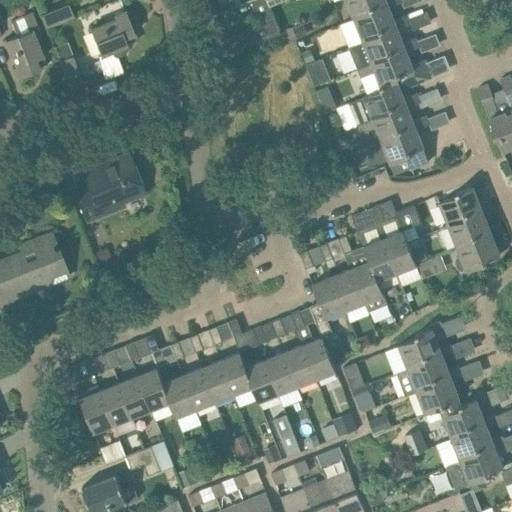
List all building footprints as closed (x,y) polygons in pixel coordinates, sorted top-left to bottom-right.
[(346,0),(354,20),(373,13),(371,9),(388,2),(386,0),(346,0)] [(394,19),(389,6),(402,1),(401,0),(386,0),(388,2),(371,9),(373,13),(354,20),(363,41),(381,33),(380,30),(396,24),(394,19)] [(68,2),(40,14),(46,27),(73,16),(68,2)] [(89,29),(93,36),(100,55),(137,40),(136,39),(135,39),(132,33),(134,33),(125,10),(114,15),(115,18),(89,29)] [(5,39),(15,65),(12,66),(16,78),(39,68),(38,67),(44,64),(45,66),(46,66),(33,34),(40,32),(31,12),(11,20),(17,34),(5,39)] [(403,42),(398,29),(411,24),(407,14),(394,19),(396,24),(380,30),(381,33),(363,41),(349,47),(357,69),(390,56),(389,53),(405,46),(403,42)] [(256,43),(280,33),(274,19),(250,29),(256,43)] [(293,27),(293,29),(297,38),(308,34),(304,22),(293,27)] [(416,37),(403,42),(405,46),(389,53),(390,56),(357,69),(367,94),(382,89),(380,85),(397,79),(400,79),(398,75),(414,69),(412,64),(412,63),(407,51),(419,46),(416,37)] [(70,88),(72,88),(83,83),(73,55),(72,55),(68,43),(54,47),(70,88)] [(313,61),(305,64),(308,72),(325,66),(321,57),(313,61)] [(373,119),(391,112),(390,108),(406,102),(404,97),(401,89),(432,77),(424,58),(412,63),(412,64),(414,69),(398,75),(400,79),(397,79),(380,85),(382,89),(367,94),(348,102),(357,125),(373,119)] [(314,87),(330,80),(325,67),(309,74),(314,87)] [(506,94),(511,91),(511,78),(511,75),(500,79),(506,94)] [(503,151),(511,147),(511,108),(500,113),(488,84),(478,88),(483,103),(484,103),(493,127),(491,128),(495,137),(497,136),(503,151)] [(413,119),(408,106),(421,101),(417,92),(404,97),(406,102),(390,108),(391,112),(373,119),(357,125),(352,127),(356,138),(369,133),(368,130),(376,127),(381,141),(400,134),(399,130),(414,124),(413,119)] [(429,161),(423,147),(424,147),(417,129),(429,124),(426,114),(413,119),(414,124),(399,130),(400,134),(381,141),(390,164),(407,157),(412,168),(429,161)] [(121,202),(144,192),(128,152),(111,159),(111,160),(104,163),(103,162),(82,171),(88,187),(75,192),(86,221),(122,206),(121,202)] [(353,179),(353,178),(349,168),(338,172),(342,183),(353,179)] [(481,177),(471,181),(472,185),(456,191),(457,195),(439,202),(448,225),(467,218),(466,214),(481,208),(479,204),(480,203),(475,191),(485,187),(481,177)] [(490,199),(480,203),(479,204),(481,208),(466,214),(467,218),(448,225),(457,248),(476,240),(475,237),(490,231),(488,226),(489,226),(484,213),(494,209),(490,199)] [(370,207),(377,223),(385,219),(379,204),(370,207)] [(421,223),(414,204),(396,211),(397,214),(403,230),(414,225),(421,223)] [(351,215),(358,230),(366,227),(360,211),(351,215)] [(462,271),(466,270),(466,271),(488,262),(487,258),(500,253),(492,235),(502,231),(499,222),(489,226),(488,226),(490,231),(475,237),(476,240),(457,248),(460,255),(456,257),(454,261),(458,269),(462,271)] [(383,237),(397,272),(417,264),(416,263),(412,252),(403,230),(383,237)] [(0,301),(67,275),(51,233),(30,241),(34,253),(25,257),(23,253),(0,262),(0,301)] [(338,237),(344,252),(352,249),(346,234),(338,237)] [(338,237),(319,245),(328,268),(336,265),(335,260),(346,256),(344,252),(338,237)] [(388,304),(384,294),(378,279),(397,272),(383,237),(364,245),(370,260),(387,304),(388,304)] [(113,264),(107,247),(94,251),(100,269),(97,271),(101,281),(112,277),(108,266),(113,264)] [(424,248),(412,252),(416,263),(428,259),(424,248)] [(306,268),(314,264),(308,249),(300,252),(306,268)] [(351,268),(364,302),(365,302),(369,311),(387,304),(370,260),(351,268)] [(331,275),(345,310),(364,302),(351,268),(331,275)] [(316,321),(322,336),(336,370),(322,336),(333,332),(329,323),(327,317),(345,310),(331,275),(312,283),(320,302),(310,306),(316,321)] [(336,370),(322,336),(313,339),(308,324),(305,325),(299,310),(291,313),(297,328),(297,329),(303,343),(316,378),(336,370)] [(278,336),(286,333),(280,317),(272,320),(278,336)] [(228,321),(234,336),(242,333),(236,318),(228,321)] [(441,351),(439,346),(434,333),(444,329),(441,320),(430,324),(432,328),(415,334),(417,338),(399,345),(407,367),(397,372),(408,368),(425,361),(424,357),(441,351)] [(209,328),(215,344),(223,340),(217,325),(209,328)] [(253,328),(259,343),(267,340),(261,325),(253,328)] [(145,336),(152,351),(160,348),(154,333),(145,336)] [(198,333),(190,336),(196,351),(204,348),(198,333)] [(131,360),(140,356),(134,340),(125,344),(131,360)] [(176,358),(184,355),(179,340),(171,343),(176,358)] [(408,368),(397,372),(405,395),(416,390),(434,384),(433,379),(449,373),(448,368),(443,356),(453,352),(449,342),(439,346),(441,351),(424,357),(425,361),(408,368)] [(284,351),(297,385),(316,378),(303,343),(284,351)] [(106,351),(112,367),(121,364),(114,348),(106,351)] [(240,351),(221,359),(234,393),(252,386),(253,385),(246,366),(240,351)] [(284,351),(265,358),(278,393),(297,385),(284,351)] [(87,359),(93,374),(101,371),(95,356),(87,359)] [(246,366),(253,385),(252,386),(258,401),(278,393),(265,358),(246,366)] [(215,400),(234,393),(221,359),(202,366),(215,400)] [(74,382),(82,379),(76,363),(68,366),(74,382)] [(406,395),(417,391),(425,414),(446,406),(444,403),(458,398),(457,397),(459,396),(452,378),(462,374),(458,365),(448,368),(449,373),(433,379),(434,384),(416,390),(405,395),(406,395)] [(152,408),(170,401),(171,401),(163,381),(157,366),(138,374),(152,408)] [(182,374),(196,408),(215,400),(202,366),(182,374)] [(132,416),(152,408),(138,374),(119,382),(132,416)] [(176,416),(196,408),(182,374),(163,381),(171,401),(170,401),(176,416)] [(113,424),(132,416),(119,382),(99,389),(113,424)] [(352,389),(356,400),(370,395),(373,388),(371,382),(352,389)] [(78,392),(93,431),(113,424),(99,389),(98,385),(78,392)] [(484,390),(474,394),(476,398),(460,404),(458,398),(444,403),(446,406),(426,413),(430,422),(443,417),(452,439),(470,433),(468,428),(485,422),(483,416),(478,403),(488,399),(484,390)] [(493,412),(483,416),(485,422),(468,428),(470,433),(452,439),(461,461),(478,454),(476,451),(494,444),(492,439),(487,426),(497,422),(493,412)] [(286,414),(273,419),(288,456),(301,451),(286,414)] [(368,421),(373,433),(392,426),(387,414),(368,421)] [(358,428),(353,415),(340,419),(342,423),(336,425),(340,435),(358,428)] [(334,423),(322,428),(327,441),(332,439),(339,435),(335,425),(334,423)] [(419,429),(405,434),(412,454),(426,449),(419,429)] [(315,433),(304,438),(308,448),(320,444),(315,433)] [(446,467),(455,490),(469,484),(484,478),(491,475),(490,471),(503,466),(498,453),(511,447),(511,433),(503,437),(502,435),(492,439),(494,444),(476,451),(478,454),(461,461),(446,467)] [(240,461),(253,455),(244,434),(231,440),(240,461)] [(108,461),(127,454),(121,438),(101,446),(108,461)] [(152,444),(162,469),(174,464),(165,439),(152,444)] [(149,474),(162,469),(152,444),(126,455),(131,468),(144,463),(149,474)] [(263,449),(265,454),(269,464),(281,459),(274,444),(263,449)] [(340,445),(316,454),(321,466),(344,456),(340,445)] [(309,470),(305,459),(294,463),(298,474),(309,470)] [(217,462),(207,466),(211,477),(221,473),(217,462)] [(511,465),(506,468),(501,470),(506,484),(511,482),(511,465)] [(191,466),(178,471),(184,486),(197,481),(191,466)] [(287,479),(282,468),(271,472),(275,483),(287,479)] [(365,511),(349,471),(326,480),(339,511),(365,511)] [(116,472),(101,478),(82,486),(92,511),(101,511),(138,497),(133,485),(123,489),(116,472)] [(245,472),(233,477),(238,488),(249,483),(245,472)] [(304,489),(313,511),(339,511),(326,480),(318,483),(315,477),(302,483),(304,489)] [(484,478),(469,484),(473,493),(487,487),(484,478)] [(227,492),(222,481),(211,485),(216,497),(227,492)] [(281,498),(286,511),(313,511),(304,489),(281,498)] [(193,506),(193,505),(204,501),(199,490),(188,494),(193,506)] [(372,505),(385,500),(381,490),(368,496),(372,505)] [(244,502),(247,511),(273,511),(266,493),(244,502)] [(167,503),(170,511),(183,511),(178,499),(167,503)] [(247,511),(244,502),(221,511),(247,511)]
